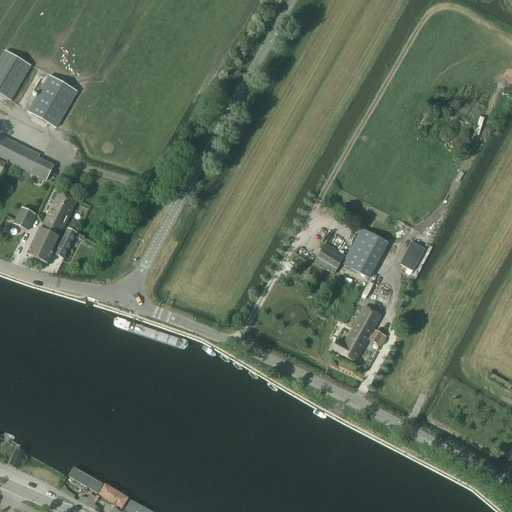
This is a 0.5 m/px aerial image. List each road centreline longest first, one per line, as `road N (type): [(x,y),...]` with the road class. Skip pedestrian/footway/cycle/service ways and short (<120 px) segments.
road 1 (tertiary): [(511,485),(289,368),(124,301)]
road 2 (unclassified): [(144,266),(291,0)]
road 3 (track): [(59,146),(180,200)]
road 4 (tertiary): [(0,263),(124,301)]
road 5 (unknown): [(356,401),(392,338),(399,285)]
